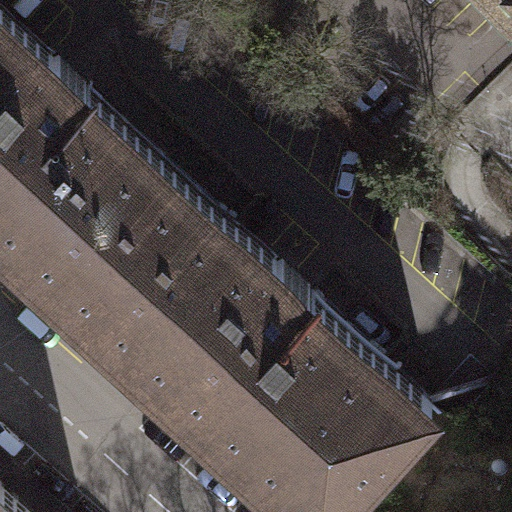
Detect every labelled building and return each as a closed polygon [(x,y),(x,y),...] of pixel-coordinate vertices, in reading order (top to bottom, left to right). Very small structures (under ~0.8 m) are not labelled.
[(511,0),(499,0),(511,12),(511,0)] [(0,3),(0,232),(186,401),(308,511),(327,511),(432,396),(0,3)] [(511,360),(496,377),(511,391),(511,360)] [(511,511),(511,391),(496,377),(493,374),(469,400),(464,405),(457,407),(449,407),(443,405),(432,396),(327,511),(511,511)] [(0,511),(37,511),(0,479),(0,511)]
